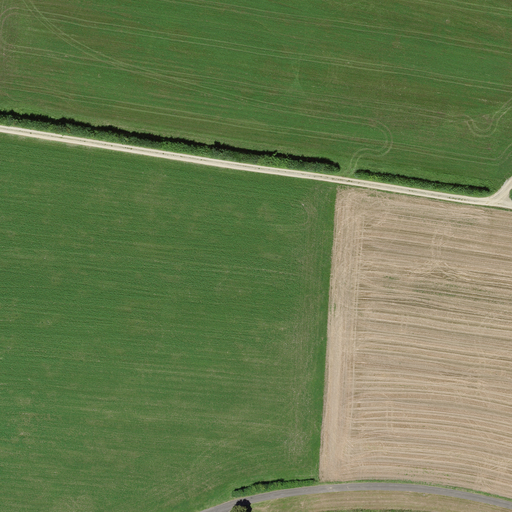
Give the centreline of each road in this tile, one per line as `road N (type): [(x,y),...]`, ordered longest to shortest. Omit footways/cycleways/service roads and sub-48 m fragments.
road 1 (track): [(511,205),(0,131)]
road 2 (track): [(204,511),(376,485),(450,490),(511,507)]
